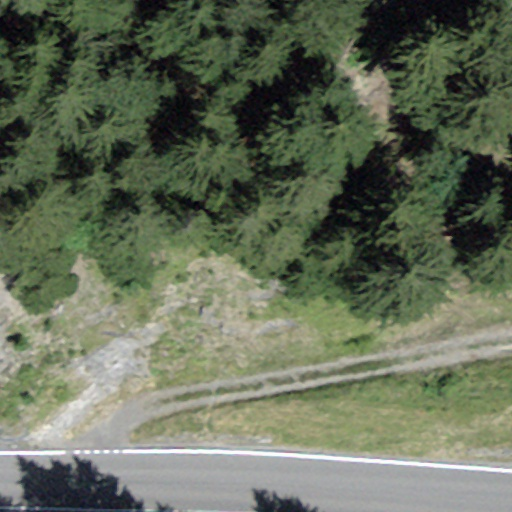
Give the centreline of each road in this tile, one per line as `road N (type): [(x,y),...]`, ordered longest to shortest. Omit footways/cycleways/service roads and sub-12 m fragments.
road 1 (unclassified): [(511,503),(268,484),(0,478)]
road 2 (track): [(107,480),(125,445),(208,392),(511,337)]
